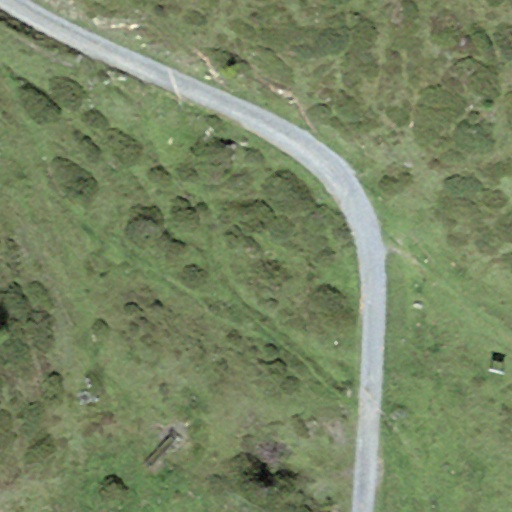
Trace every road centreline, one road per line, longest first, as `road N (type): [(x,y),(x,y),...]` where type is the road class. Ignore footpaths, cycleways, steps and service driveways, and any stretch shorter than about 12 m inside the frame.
road 1 (track): [(12,0),(308,141),(376,230)]
road 2 (track): [(363,511),(376,230)]
